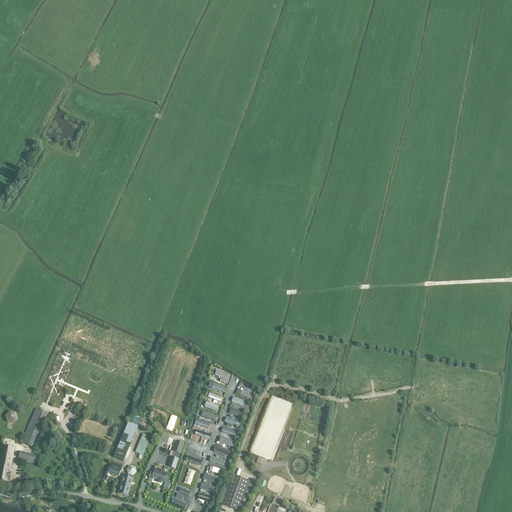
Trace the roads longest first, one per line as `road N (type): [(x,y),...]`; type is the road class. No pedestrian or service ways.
road 1 (track): [(412,388),(340,401),(271,385),(239,454),(236,470),(243,474)]
road 2 (unclassified): [(156,511),(85,495),(0,492)]
road 3 (track): [(189,416),(152,401),(111,502)]
road 4 (track): [(372,286),(509,280)]
